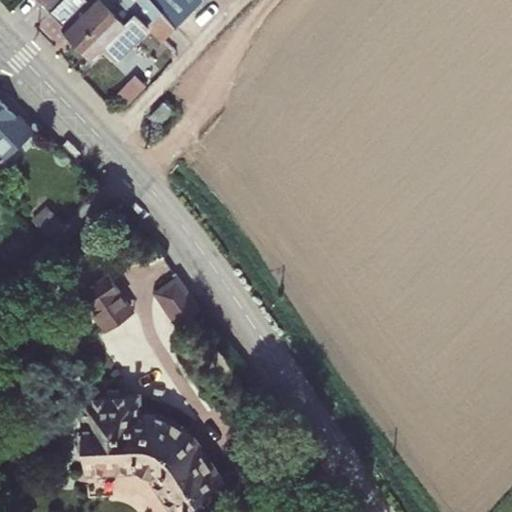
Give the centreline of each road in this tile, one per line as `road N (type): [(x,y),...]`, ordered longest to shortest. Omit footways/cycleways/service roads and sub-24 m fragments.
road 1 (residential): [(379,511),(192,238),(135,172)]
road 2 (residential): [(135,172),(0,35)]
road 3 (residential): [(0,299),(135,172)]
